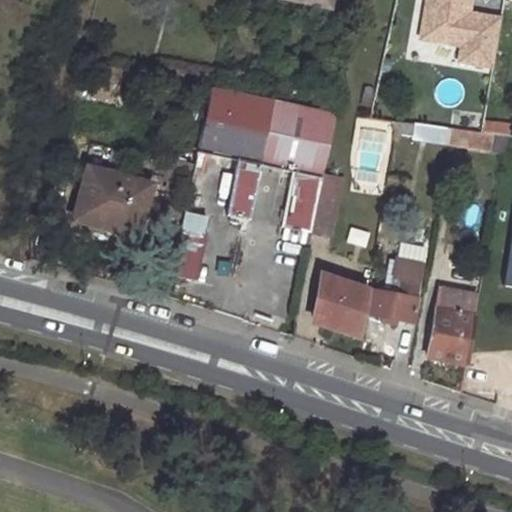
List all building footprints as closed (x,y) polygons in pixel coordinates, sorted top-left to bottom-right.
[(291,0),(328,8),(329,0),(291,0)] [(459,61),(492,66),(499,20),(467,14),(468,0),(425,0),(422,19),(441,22),(437,42),(461,46),(459,61)] [(419,39),(437,42),(441,22),(422,19),(419,39)] [(321,179),(334,115),(211,90),(198,152),(237,160),(225,217),(239,220),(247,222),(259,165),(292,171),(280,229),(309,235),(309,233),(316,200),(321,179)] [(443,129),(396,123),(394,133),(441,139),(443,129)] [(466,132),(451,130),(448,144),(463,147),(466,132)] [(507,137),(491,135),(489,151),(504,153),(507,137)] [(208,157),(195,155),(192,167),(205,169),(208,157)] [(86,168),(72,219),(104,228),(135,237),(150,186),(86,168)] [(340,183),(324,180),(321,179),(316,200),(320,200),(335,204),(340,183)] [(320,200),(316,200),(309,233),(313,234),(328,237),(335,204),(320,200)] [(200,258),(175,252),(170,277),(195,283),(200,258)] [(370,292),(366,314),(389,318),(410,322),(421,266),(394,261),(388,295),(370,292)] [(331,275),(328,280),(352,289),(354,283),(331,275)] [(334,330),(359,338),(367,294),(352,289),(328,280),(320,277),(311,322),(334,330)] [(441,292),(438,309),(473,316),(476,298),(441,292)] [(442,360),(464,364),(473,318),(473,316),(438,309),(434,308),(425,357),(442,360)]
